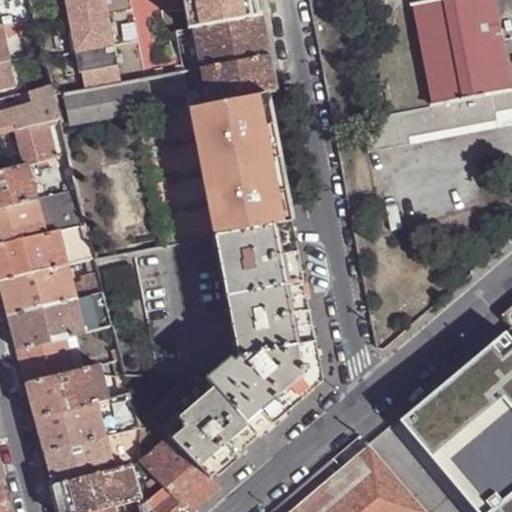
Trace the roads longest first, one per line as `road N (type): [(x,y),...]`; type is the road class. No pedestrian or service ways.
road 1 (residential): [(357,405),(282,0)]
road 2 (residential): [(511,273),(357,405)]
road 3 (residential): [(357,405),(234,511)]
road 4 (residential): [(34,511),(0,381)]
